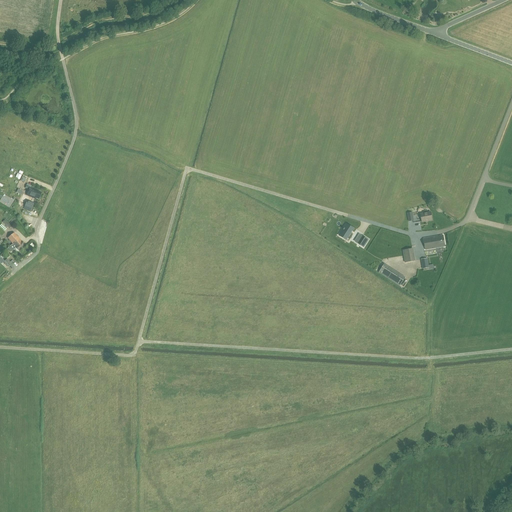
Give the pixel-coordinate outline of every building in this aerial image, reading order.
[(39,199),(41,193),(38,191),(38,190),(30,187),(31,185),(27,184),(25,188),(29,189),(26,195),(35,199),(35,198),(39,199)] [(32,209),(34,203),(27,200),(25,206),(32,209)] [(421,214),(422,222),(432,220),(431,212),(421,214)] [(9,229),(12,226),(5,220),(2,222),(9,229)] [(348,238),(354,229),(345,223),(343,228),(344,229),(343,230),(344,230),(341,234),(340,236),(346,240),(348,238)] [(13,244),(12,245),(8,248),(11,251),(16,247),(19,250),(25,245),(14,233),(8,238),(13,244)] [(444,247),(445,247),(443,235),(424,239),(425,250),(437,248),(438,248),(437,248),(443,247),(444,247)] [(358,244),(364,247),(369,240),(363,236),(358,244)] [(368,241),(367,256),(379,256),(380,242),(368,241)] [(447,253),(445,253),(445,249),(436,248),(436,254),(444,255),(444,259),(447,259),(447,253)] [(400,286),(405,278),(385,264),(379,273),(400,286)]
